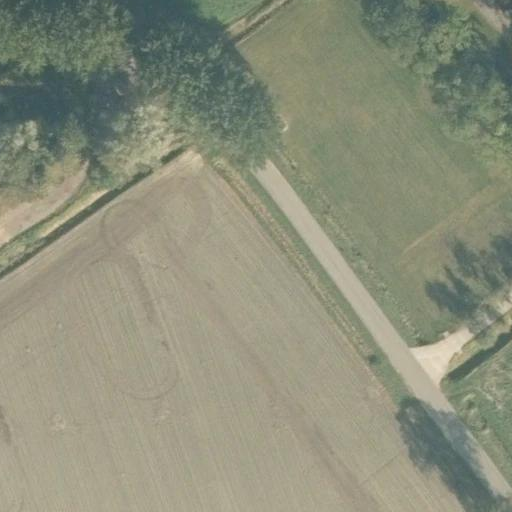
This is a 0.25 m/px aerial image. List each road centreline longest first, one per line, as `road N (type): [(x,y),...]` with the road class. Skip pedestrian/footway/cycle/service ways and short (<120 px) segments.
road 1 (unclassified): [(413,374),(223,142),(169,94),(84,52),(0,36)]
road 2 (unclassified): [(511,509),(413,374)]
road 3 (unclassified): [(413,374),(511,300)]
